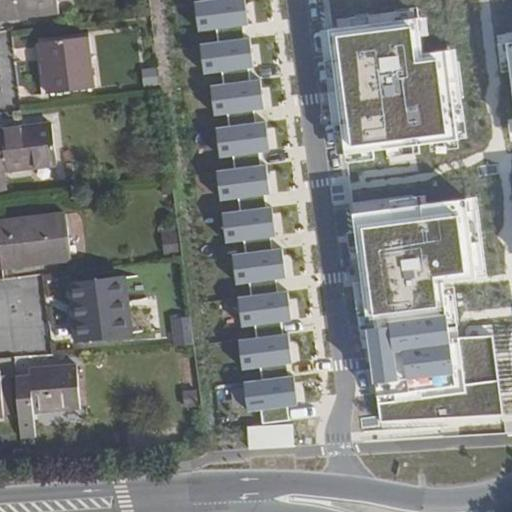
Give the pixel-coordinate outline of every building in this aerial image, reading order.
[(0,0),(0,19),(59,13),(57,0),(0,0)] [(202,0),(195,1),(198,32),(217,30),(218,40),(240,38),(238,25),(246,25),(242,0),(202,0)] [(419,20),(330,31),(346,156),(459,142),(448,53),(424,56),(419,20)] [(218,40),(200,42),(204,76),(220,74),(222,85),(250,81),(249,69),(253,68),(249,36),(240,38),(218,40)] [(50,93),(94,88),(88,37),(43,42),(50,93)] [(159,68),(142,69),(143,88),(160,87),(159,68)] [(222,85),(212,86),(215,113),(230,112),(232,124),(254,122),(252,109),(262,108),(259,80),(250,81),(222,85)] [(232,124),(215,126),(219,159),(233,157),(235,169),(261,166),(260,152),(269,151),(266,120),(254,122),(232,124)] [(53,124),(0,130),(0,196),(8,195),(5,171),(59,165),(53,124)] [(235,169),(219,171),(222,200),(240,198),(241,210),(265,208),(264,195),(270,194),(266,165),(261,166),(235,169)] [(172,194),(171,180),(160,181),(162,195),(172,194)] [(467,201),(353,216),(380,430),(502,415),(492,336),(460,340),(454,284),(477,281),(488,280),(478,200),(467,201)] [(241,210),(223,212),(227,243),(245,241),(246,253),(272,250),(270,238),(275,237),(272,207),(265,208),(241,210)] [(0,223),(0,244),(2,263),(2,268),(71,260),(66,215),(0,223)] [(161,230),(164,253),(180,252),(176,228),(161,230)] [(183,275),(216,272),(214,249),(181,252),(183,275)] [(246,253),(234,255),(237,283),(251,282),(252,294),(276,291),(275,279),(285,278),(281,249),(272,250),(246,253)] [(131,333),(123,277),(72,284),(79,339),(131,333)] [(252,294),(238,295),(241,326),(256,325),(257,337),(282,334),(281,322),(291,321),(288,290),(276,291),(252,294)] [(185,304),(199,388),(234,382),(220,298),(185,304)] [(257,337),(240,339),(243,370),(261,368),(262,380),(289,378),(287,365),(291,365),(288,334),(282,334),(257,337)] [(32,373),(16,375),(21,422),(36,421),(35,412),(81,408),(78,365),(31,370),(32,373)] [(262,380),(242,383),(245,413),(261,412),(262,423),(287,421),(286,407),(295,406),(292,376),(289,378),(262,380)] [(198,408),(197,390),(183,392),(185,409),(198,408)]
